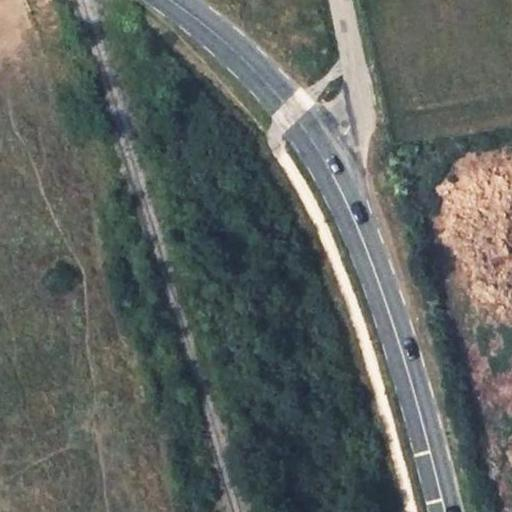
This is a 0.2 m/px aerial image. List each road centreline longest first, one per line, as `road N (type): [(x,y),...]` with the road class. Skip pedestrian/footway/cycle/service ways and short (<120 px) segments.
road 1 (tertiary): [(446,511),(374,268),(320,151)]
road 2 (tertiary): [(320,151),(253,66),(171,0)]
road 3 (unclassified): [(342,0),(359,88),(351,125),(320,151)]
